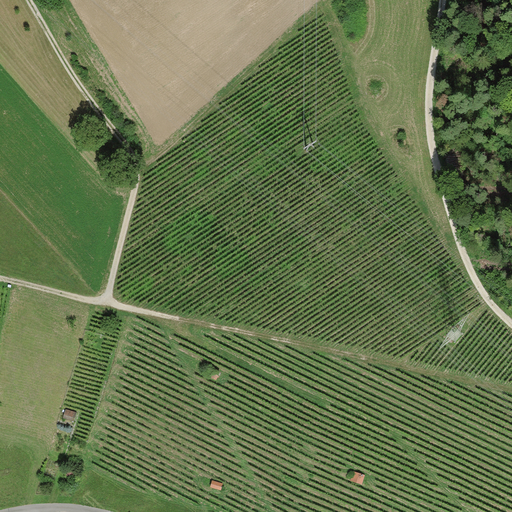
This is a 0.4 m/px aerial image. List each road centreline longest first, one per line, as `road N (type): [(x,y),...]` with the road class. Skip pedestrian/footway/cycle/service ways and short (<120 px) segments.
road 1 (track): [(28,0),(129,151),(136,178),(107,300),(0,278)]
road 2 (track): [(511,324),(463,256),(430,138),(440,0)]
